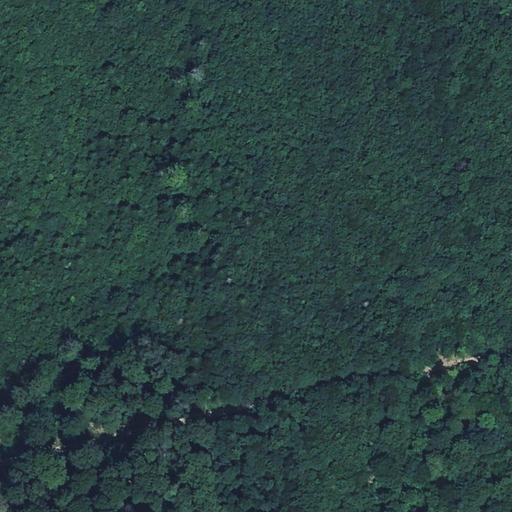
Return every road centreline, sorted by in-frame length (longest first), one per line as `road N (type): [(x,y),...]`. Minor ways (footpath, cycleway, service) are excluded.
road 1 (track): [(511,355),(0,465)]
road 2 (track): [(205,0),(205,511)]
